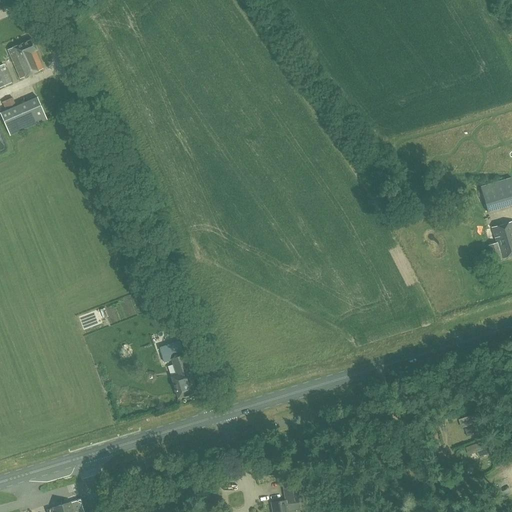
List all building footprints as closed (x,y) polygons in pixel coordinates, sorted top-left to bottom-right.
[(8,50),(20,78),(43,68),(35,50),(37,50),(32,39),(8,50)] [(0,65),(0,87),(12,82),(4,64),(0,65)] [(0,112),(9,135),(47,120),(37,97),(16,106),(13,97),(2,102),(6,110),(0,112)] [(480,186),(488,212),(511,204),(511,180),(511,177),(480,186)] [(419,198),(420,207),(434,205),(433,197),(419,198)] [(488,245),(493,261),(511,255),(511,221),(492,227),(496,242),(488,245)] [(172,376),(178,397),(194,392),(195,390),(189,370),(182,349),(169,353),(169,354),(164,355),(166,362),(172,361),(176,375),(172,376)] [(478,395),(459,399),(461,407),(475,404),(477,412),(483,410),(478,395)] [(487,439),(466,447),(468,454),(490,447),(487,439)] [(281,471),(283,479),(291,477),(290,469),(281,471)] [(295,511),(296,511),(300,510),(299,502),(302,501),(299,483),(283,486),(286,500),(271,503),(272,511),(295,511)] [(47,511),(84,511),(81,500),(71,503),(71,502),(53,507),(53,508),(47,509),(47,511)] [(505,511),(504,503),(497,505),(498,511),(505,511)]
